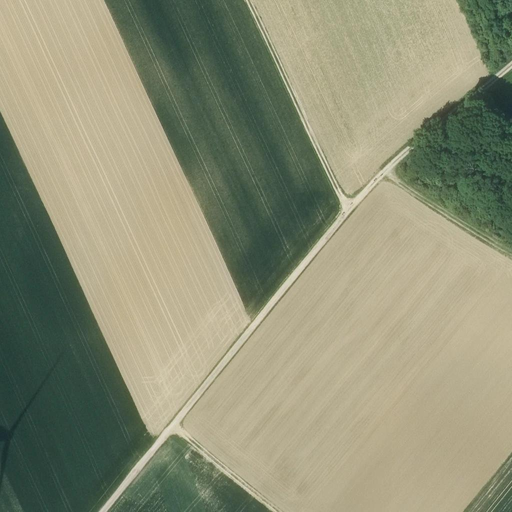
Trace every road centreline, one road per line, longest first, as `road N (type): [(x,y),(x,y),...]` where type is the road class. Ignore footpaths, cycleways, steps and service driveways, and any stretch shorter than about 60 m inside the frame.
road 1 (track): [(347,211),(104,511)]
road 2 (track): [(347,211),(249,0)]
road 3 (track): [(511,62),(347,211)]
road 4 (track): [(384,170),(511,257)]
road 5 (track): [(173,427),(276,511)]
